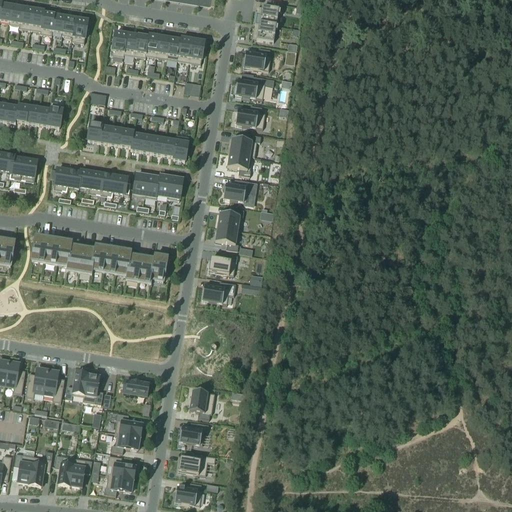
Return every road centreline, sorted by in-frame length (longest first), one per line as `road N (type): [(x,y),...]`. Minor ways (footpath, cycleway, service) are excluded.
road 1 (track): [(354,0),(327,74),(247,511)]
road 2 (residential): [(195,244),(230,25)]
road 3 (residential): [(0,221),(40,219),(195,244)]
road 4 (residential): [(0,345),(173,374)]
road 5 (residential): [(151,511),(173,374)]
road 6 (residential): [(230,25),(100,0)]
road 7 (residential): [(173,374),(195,244)]
